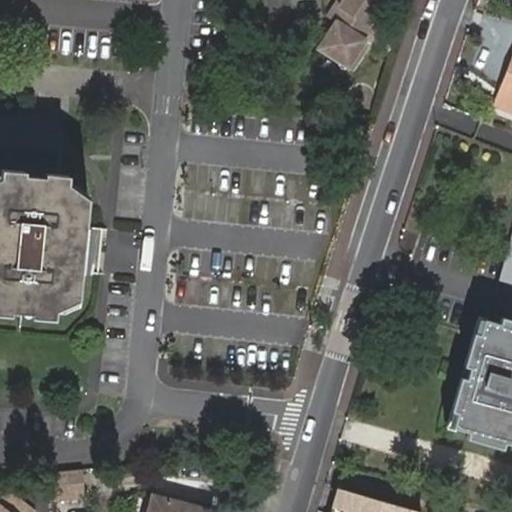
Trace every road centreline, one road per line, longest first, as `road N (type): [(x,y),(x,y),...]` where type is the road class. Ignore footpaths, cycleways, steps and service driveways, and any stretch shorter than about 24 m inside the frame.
road 1 (residential): [(322,421),(455,0)]
road 2 (residential): [(180,0),(140,397)]
road 3 (residential): [(140,397),(322,421)]
road 4 (residential): [(140,397),(127,429),(92,454),(0,446)]
